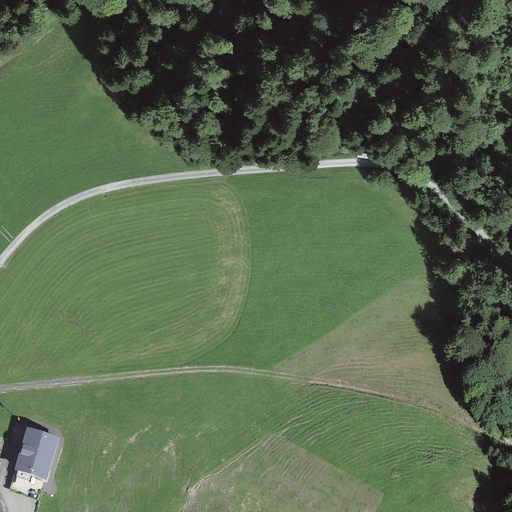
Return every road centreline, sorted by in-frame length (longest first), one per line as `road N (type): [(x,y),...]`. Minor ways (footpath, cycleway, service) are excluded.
road 1 (track): [(511,262),(418,176),(361,162),(163,177),(101,190),(52,210),(0,263)]
road 2 (track): [(0,387),(140,372),(281,374),(408,398),(469,421),(511,452)]
